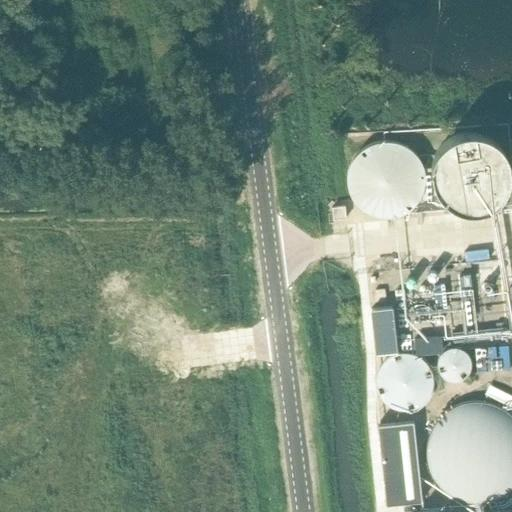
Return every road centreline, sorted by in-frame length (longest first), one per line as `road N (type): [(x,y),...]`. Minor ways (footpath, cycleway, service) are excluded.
road 1 (tertiary): [(308,511),(242,0)]
road 2 (unknown): [(275,249),(511,229)]
